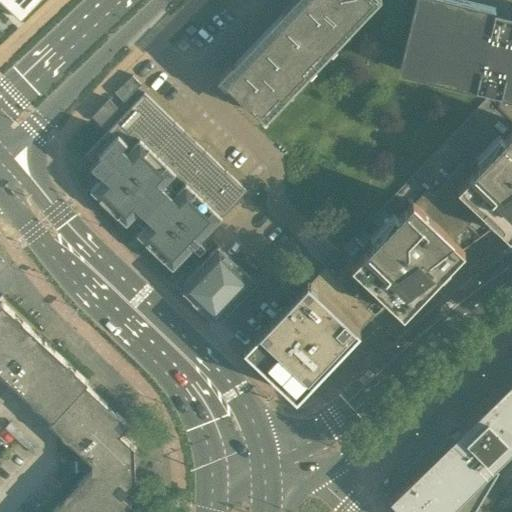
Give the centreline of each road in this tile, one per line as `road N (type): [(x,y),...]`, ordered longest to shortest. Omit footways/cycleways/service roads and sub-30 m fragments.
road 1 (tertiary): [(511,278),(332,427),(270,464)]
road 2 (primary): [(197,367),(42,221),(0,160)]
road 3 (tertiary): [(326,464),(384,428),(511,317)]
road 4 (unclassified): [(131,33),(275,164),(275,178)]
road 5 (primary): [(0,159),(131,33)]
road 6 (primary): [(103,0),(0,106)]
road 7 (primary): [(270,464),(239,399),(197,367)]
